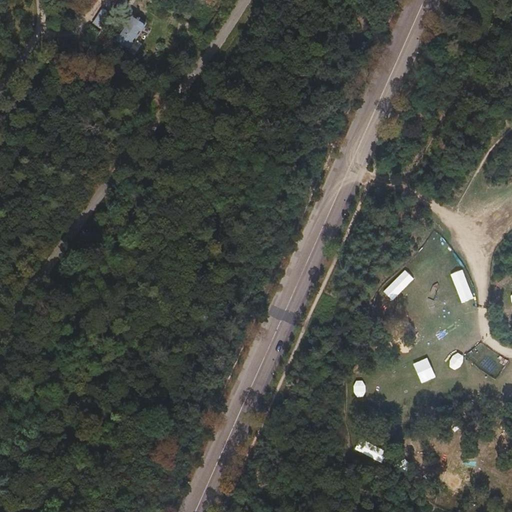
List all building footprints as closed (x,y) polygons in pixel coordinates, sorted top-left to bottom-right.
[(115,42),(129,50),(145,24),(132,16),(115,42)] [(457,301),(469,295),(456,267),(444,272),(457,301)] [(422,356),(445,360),(448,340),(426,335),(422,356)] [(411,439),(402,449),(410,456),(419,446),(411,439)] [(351,454),(380,459),(383,446),(354,441),(351,454)] [(474,458),(489,457),(488,446),(473,447),(474,458)] [(441,486),(454,490),(458,478),(444,474),(441,486)]
